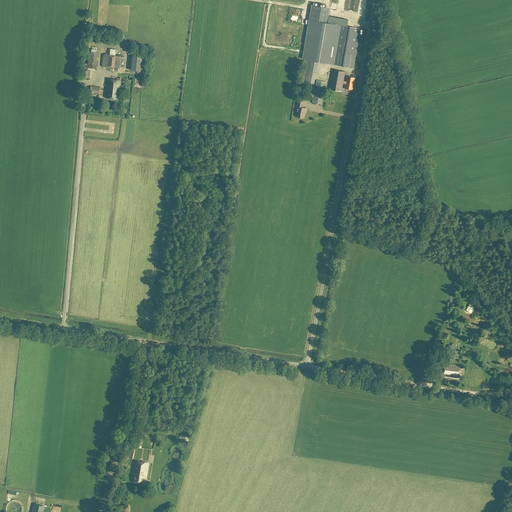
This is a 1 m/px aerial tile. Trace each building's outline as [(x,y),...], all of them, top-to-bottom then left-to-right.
[(302,59),(318,62),(353,68),(360,29),(328,23),(330,8),(312,5),(302,59)] [(93,52),(90,52),(89,52),(87,68),(97,69),(99,53),(97,53),(98,50),(93,49),(93,52)] [(120,69),(121,57),(103,54),(102,67),(120,69)] [(143,72),(145,56),(132,55),(130,71),(143,72)] [(346,83),(345,89),(353,90),(355,78),(347,76),(346,81),(343,81),(345,72),(333,70),(329,89),(341,92),(343,83),(346,83)] [(118,100),(120,81),(107,79),(105,98),(118,100)] [(317,81),(314,93),(309,92),(308,97),(313,98),(312,103),(322,105),(326,82),(317,81)] [(304,108),(305,102),(297,101),(296,107),(297,107),(296,112),(297,113),(296,117),(304,118),(305,113),(306,113),(307,108),(304,108)] [(442,375),(459,378),(461,366),(444,364),(442,375)] [(148,463),(135,461),(131,482),(144,485),(148,463)]
